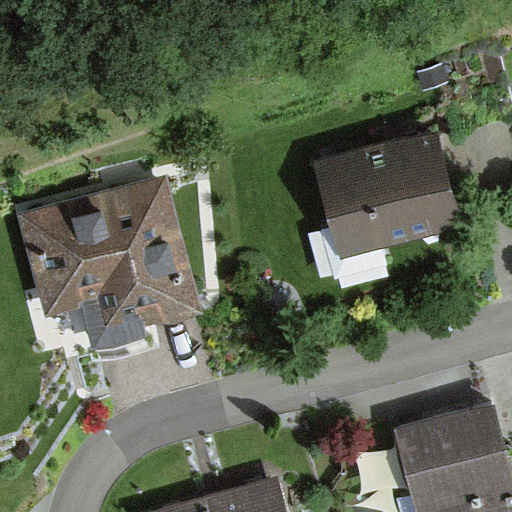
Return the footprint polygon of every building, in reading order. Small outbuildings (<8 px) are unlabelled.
[(453,131),(511,116),(496,58),(437,74),(453,131)] [(374,234),(451,214),(429,132),(322,160),(338,220),(319,225),(332,272),(381,259),(374,234)] [(143,338),(136,313),(187,300),(156,181),(24,216),(62,360),(143,338)] [(511,511),(511,494),(499,446),(487,401),(394,426),(412,490),(423,487),(429,511),(511,511)] [(157,511),(279,511),(272,484),(206,503),(204,499),(157,511)]
